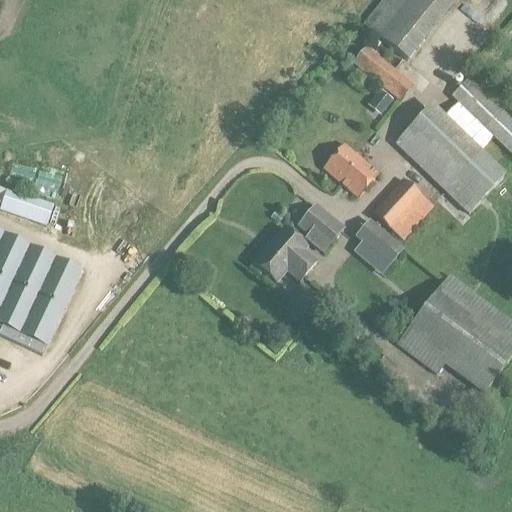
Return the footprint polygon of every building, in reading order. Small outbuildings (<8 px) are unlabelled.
[(458,0),(384,0),(362,27),(408,64),(459,0),(458,0)] [(366,49),(357,60),(352,66),(365,77),(400,105),(414,87),(391,69),(367,50),(366,49)] [(511,114),(472,77),(451,99),(458,105),(492,139),(511,157),(511,114)] [(261,90),(246,116),(281,137),(290,122),(279,115),(285,104),(261,90)] [(458,105),(445,119),(479,153),(492,139),(458,105)] [(433,108),(395,147),(469,218),(506,178),(479,153),(445,119),(433,108)] [(378,176),(344,147),(324,172),(358,200),(378,176)] [(403,183),(372,217),(401,242),(431,208),(403,183)] [(0,213),(47,229),(53,209),(54,207),(7,192),(0,211),(0,213)] [(344,231),(314,208),(297,229),(305,235),(302,238),(323,256),(332,246),(332,245),(344,231)] [(356,240),(390,268),(403,253),(370,224),(356,240)] [(284,230),(255,265),(277,284),(287,272),(300,284),(316,265),(303,254),(307,250),(284,230)] [(0,236),(0,324),(45,345),(78,273),(0,236)] [(168,291),(185,295),(188,281),(171,277),(168,291)] [(443,368),(483,398),(511,359),(511,324),(449,278),(398,347),(437,376),(443,368)] [(258,318),(279,338),(305,312),(289,296),(277,309),(272,304),(258,318)]
